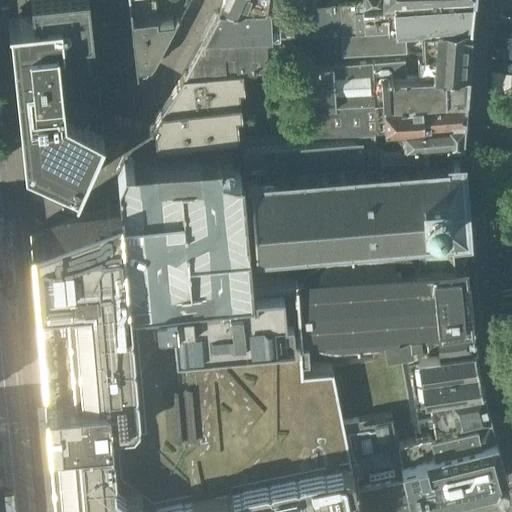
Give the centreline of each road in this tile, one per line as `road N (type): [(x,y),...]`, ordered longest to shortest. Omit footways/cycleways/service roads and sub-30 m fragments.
road 1 (residential): [(482,0),(474,211),(511,450)]
road 2 (residential): [(0,216),(85,196),(123,133)]
road 3 (residential): [(123,133),(196,0)]
road 4 (unknown): [(135,209),(144,256),(161,267),(188,259),(196,217)]
road 5 (residential): [(104,0),(123,133)]
